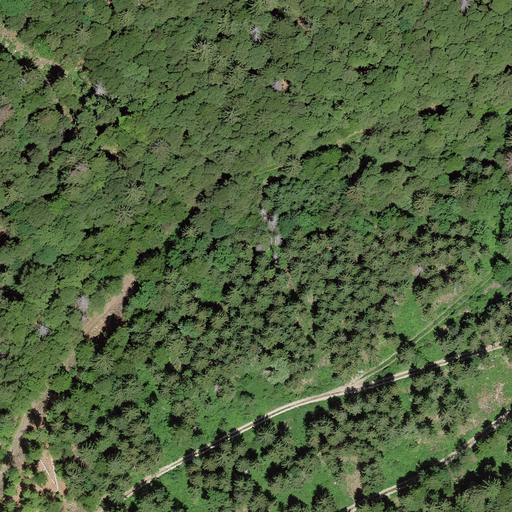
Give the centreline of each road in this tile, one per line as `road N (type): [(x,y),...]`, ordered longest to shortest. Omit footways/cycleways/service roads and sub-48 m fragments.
road 1 (track): [(0,480),(45,384),(152,245),(197,200),(511,67)]
road 2 (track): [(105,511),(267,417),(511,342)]
road 3 (track): [(341,392),(412,344),(511,251)]
road 4 (track): [(349,511),(443,464),(511,415)]
